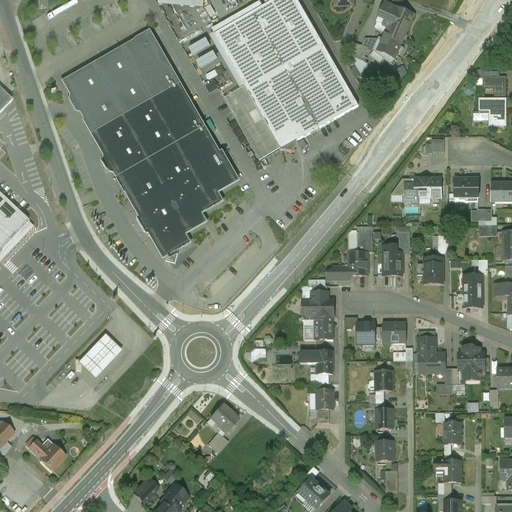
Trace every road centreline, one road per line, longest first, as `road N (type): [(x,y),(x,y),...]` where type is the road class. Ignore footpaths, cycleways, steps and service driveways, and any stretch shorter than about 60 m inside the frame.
road 1 (secondary): [(218,338),(372,169),(494,0)]
road 2 (residential): [(182,338),(81,232),(2,0)]
road 3 (residential): [(378,511),(217,369)]
road 4 (residential): [(340,317),(342,310),(425,310),(511,344)]
road 5 (secondary): [(105,462),(184,370)]
